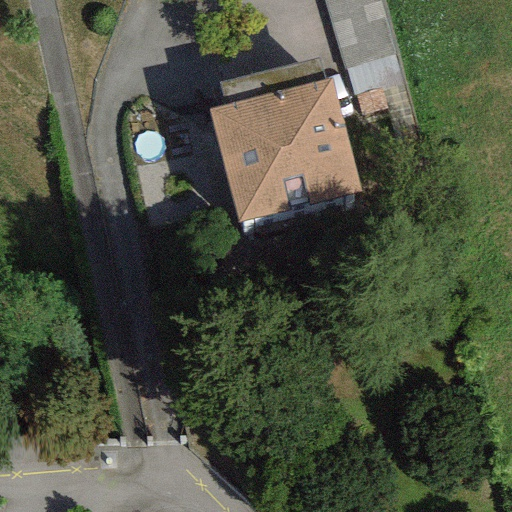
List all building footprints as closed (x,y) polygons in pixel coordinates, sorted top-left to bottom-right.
[(322,0),(352,98),(354,97),(380,90),(402,83),(378,0),(322,0)] [(217,83),(224,106),(322,81),(316,59),(217,83)] [(224,106),(207,111),(236,224),(359,192),(330,79),(322,81),(224,106)] [(396,146),(419,139),(402,83),(380,90),(385,109),(396,146)] [(385,109),(380,90),(354,97),(360,116),(385,109)]
